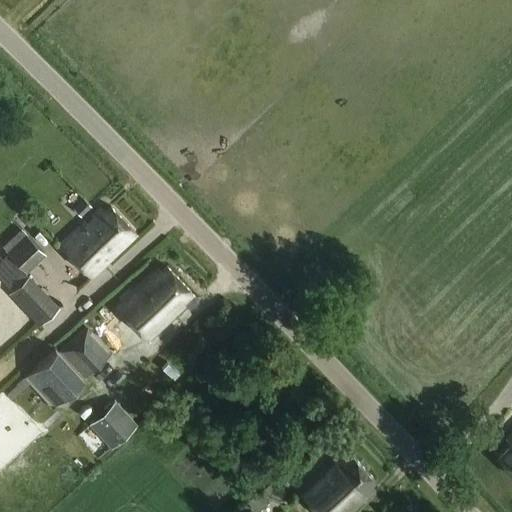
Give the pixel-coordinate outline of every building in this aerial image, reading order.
[(82,200),(71,210),(80,218),(90,208),(82,200)] [(136,234),(111,207),(105,212),(100,208),(60,245),(90,277),(136,234)] [(26,234),(7,252),(27,273),(46,254),(26,234)] [(196,301),(165,268),(159,274),(155,271),(116,308),(148,341),(186,305),(188,308),(196,301)] [(29,275),(13,290),(43,322),(59,307),(29,275)] [(65,349),(59,354),(81,378),(82,378),(83,380),(89,375),(110,355),(85,328),(65,349)] [(53,352),(24,379),(51,407),(79,380),(81,378),(59,354),(55,350),(53,352)] [(266,370),(258,362),(239,381),(262,403),(268,397),(288,416),(304,399),(285,380),(282,383),(275,377),(278,374),(270,366),(266,370)] [(111,448),(135,425),(115,402),(89,426),(111,448)] [(511,433),(505,440),(510,444),(496,458),(511,474),(511,433)] [(375,482),(346,450),(299,494),(316,511),(354,511),(362,505),(360,502),(363,499),(365,502),(375,492),(370,486),(375,482)] [(255,511),(258,511),(267,504),(258,493),(247,501),(255,511)]
